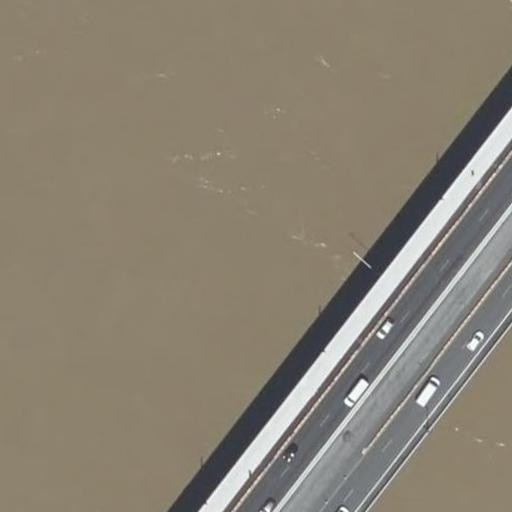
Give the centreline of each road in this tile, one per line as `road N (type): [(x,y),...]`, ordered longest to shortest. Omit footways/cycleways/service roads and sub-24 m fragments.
road 1 (primary): [(511,233),(295,511)]
road 2 (primary): [(335,511),(511,284)]
